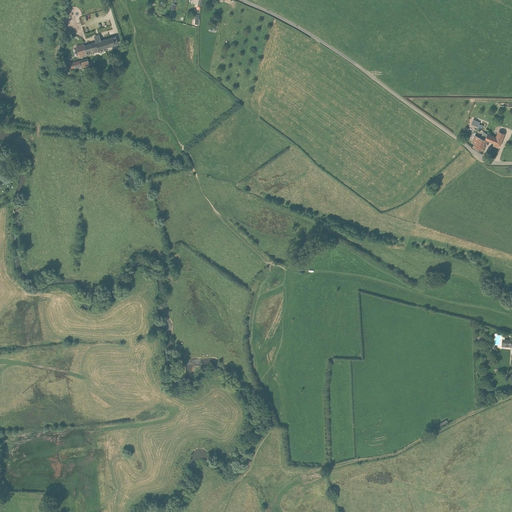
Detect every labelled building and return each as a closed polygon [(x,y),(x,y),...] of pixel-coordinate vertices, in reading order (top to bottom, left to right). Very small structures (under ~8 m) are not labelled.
[(92,53),(98,51),(98,52),(104,50),(101,41),(99,35),(94,37),(95,43),(90,44),(84,46),(76,48),(77,53),(79,58),(86,56),(85,52),(92,50),(92,53)] [(115,36),(101,41),(104,50),(106,50),(105,47),(117,43),(115,36)] [(84,59),(70,64),(72,68),(75,66),(76,67),(85,64),(84,59)] [(499,131),(494,143),(493,145),(499,148),(501,143),(505,134),(499,131)] [(486,139),(491,141),(493,136),(488,133),(488,134),(484,133),(482,138),(475,136),(473,142),(475,143),(473,147),(481,150),(486,139)] [(447,421),(434,428),(436,431),(449,424),(447,421)]
